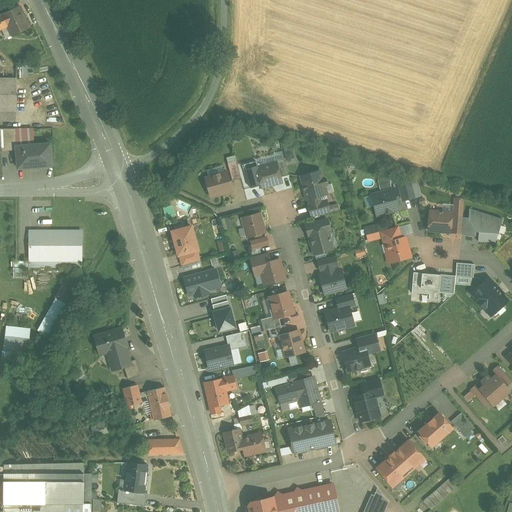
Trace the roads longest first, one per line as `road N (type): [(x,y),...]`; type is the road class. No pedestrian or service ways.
road 1 (residential): [(354,456),(278,196),(222,212)]
road 2 (secondary): [(122,180),(212,486)]
road 3 (residential): [(222,0),(221,69),(211,96),(122,180)]
road 4 (residential): [(354,456),(511,330)]
road 5 (secondary): [(41,0),(122,180)]
road 6 (residential): [(212,486),(354,456)]
road 7 (residential): [(0,189),(122,180)]
